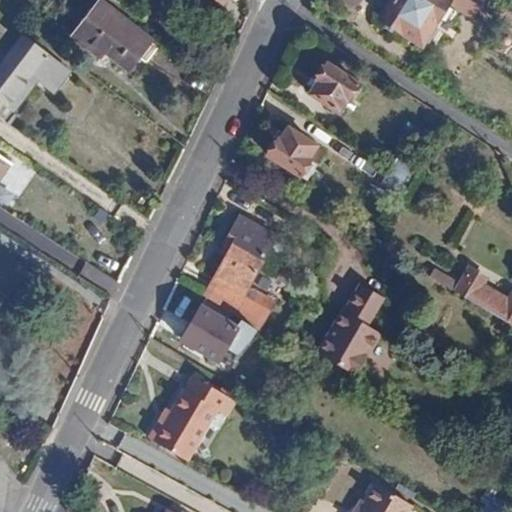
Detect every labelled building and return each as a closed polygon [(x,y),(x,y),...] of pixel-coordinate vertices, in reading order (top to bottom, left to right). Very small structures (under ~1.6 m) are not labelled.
[(393,0),(381,20),(421,44),(446,2),(475,19),(482,8),(511,25),(511,9),(496,0),(393,0)] [(72,36),(89,50),(93,44),(128,71),(150,41),(99,1),(72,36)] [(0,69),(0,118),(11,127),(19,115),(17,113),(38,81),(55,93),(69,73),(21,40),(0,69)] [(307,94),(336,111),(343,100),(345,101),(355,84),(321,63),(311,80),(313,82),(307,94)] [(267,156),(301,176),(310,161),(307,159),(315,145),(287,128),(278,142),(275,141),(267,156)] [(390,167),(410,180),(419,166),(420,165),(399,152),(390,167)] [(0,176),(9,163),(0,157),(0,176)] [(410,180),(401,194),(417,203),(434,176),(419,166),(410,180)] [(390,167),(381,181),(401,194),(410,180),(390,167)] [(238,218),(229,235),(264,254),(272,237),(238,218)] [(378,230),(370,243),(396,259),(404,245),(378,230)] [(228,253),(209,291),(262,321),(273,302),(247,286),(264,254),(229,235),(221,249),(228,253)] [(428,277),(511,326),(511,294),(508,301),(481,285),(485,279),(469,269),(459,286),(432,270),(428,277)] [(360,289),(352,303),(375,316),(383,303),(360,289)] [(206,300),(180,340),(217,363),(236,331),(218,320),(224,311),(206,300)] [(328,337),(317,355),(354,378),(380,338),(369,330),(377,317),(375,316),(352,303),(344,315),(342,314),(333,329),(337,332),(332,339),(328,337)] [(383,303),(375,316),(377,317),(385,304),(383,303)] [(183,389),(169,411),(163,422),(159,420),(147,439),(188,463),(219,412),(226,416),(235,401),(193,376),(185,390),(183,389)] [(165,409),(159,420),(163,422),(169,411),(165,409)] [(351,511),(350,511),(408,511),(412,505),(374,483),(363,501),(356,511),(351,511)] [(227,511),(180,486),(175,495),(205,511),(227,511)] [(484,506),(480,511),(497,511),(502,505),(483,493),(478,502),(484,506)] [(356,511),(363,501),(359,499),(351,511),(356,511)]
